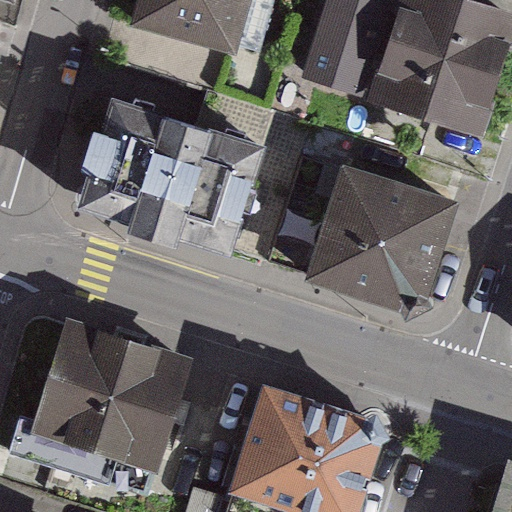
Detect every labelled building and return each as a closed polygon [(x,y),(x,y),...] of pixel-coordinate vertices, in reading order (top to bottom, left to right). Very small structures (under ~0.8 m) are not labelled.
[(258,0),(133,0),(129,14),(243,49),(258,0)] [(358,91),(386,0),(331,0),(308,75),(358,91)] [(511,20),(511,19),(452,0),(408,0),(378,95),(478,127),(511,20)] [(310,165),(110,101),(77,203),(277,268),(310,165)] [(452,203),(346,167),(311,276),(404,306),(423,298),(452,203)] [(183,363),(73,331),(48,416),(15,406),(1,456),(144,497),(183,363)] [(345,511),(377,415),(264,379),(230,486),(310,511),(345,511)] [(206,511),(221,473),(202,465),(184,511),(206,511)] [(511,511),(511,471),(511,472),(499,511),(511,511)]
